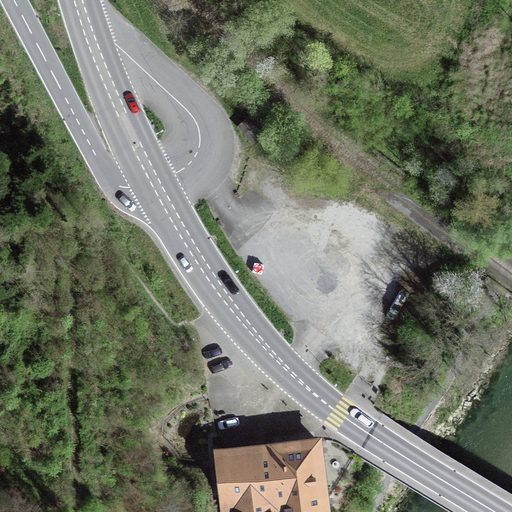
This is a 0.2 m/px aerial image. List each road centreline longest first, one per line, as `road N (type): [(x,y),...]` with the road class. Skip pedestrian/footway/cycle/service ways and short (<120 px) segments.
road 1 (tertiary): [(495,511),(309,389),(233,308),(152,180)]
road 2 (tertiary): [(152,180),(111,180),(13,0)]
road 3 (unclassified): [(84,20),(195,121),(198,147),(190,163),(152,180)]
road 4 (tertiary): [(152,180),(84,20)]
